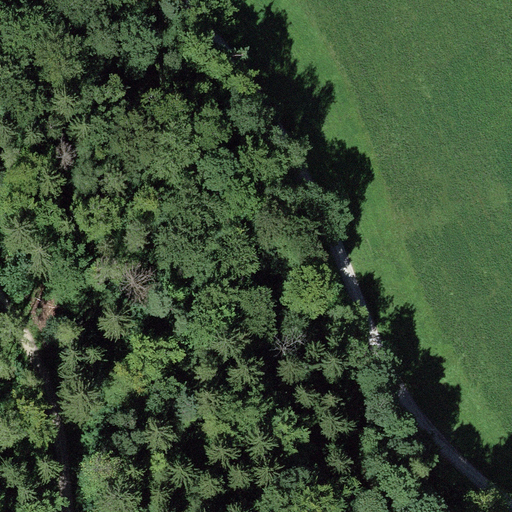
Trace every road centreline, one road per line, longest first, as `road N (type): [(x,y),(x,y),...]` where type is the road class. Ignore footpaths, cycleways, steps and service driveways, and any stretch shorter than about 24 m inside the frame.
road 1 (track): [(511,511),(421,425),(375,351),(300,177),(172,0)]
road 2 (track): [(64,511),(60,445),(34,341),(0,298)]
